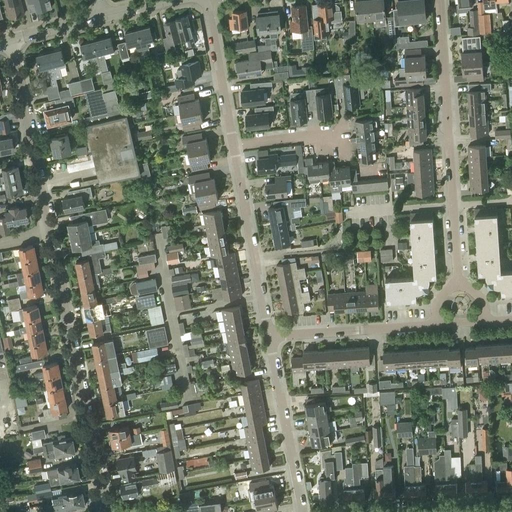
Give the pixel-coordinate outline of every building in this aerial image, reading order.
[(19,0),(3,0),(9,18),(23,15),(19,0)] [(26,0),(27,1),(29,0),(32,0),(35,11),(51,7),(48,0),(26,0)] [(369,0),(355,0),(357,20),(371,19),(369,0)] [(369,0),(371,19),(372,27),(386,25),(383,0),(369,0)] [(413,21),(410,0),(397,0),(400,22),(413,21)] [(410,0),(413,21),(426,19),(423,0),(410,0)] [(458,0),(459,5),(457,5),(457,12),(467,11),(466,5),(472,4),(471,0),(458,0)] [(315,34),(313,34),(314,39),(326,38),(325,33),(329,33),(328,22),(342,21),(341,10),(339,10),(338,7),(335,4),(332,5),(332,2),(318,4),(320,18),(314,18),(315,34)] [(293,20),(290,20),(291,30),(301,30),(303,50),(314,49),(312,28),(307,29),(306,19),(305,5),(292,6),(293,20)] [(233,18),(229,18),(230,29),(239,28),(240,30),(246,30),(246,27),(247,27),(245,10),(232,12),(233,18)] [(490,23),(485,23),(484,10),(477,11),(479,34),(491,34),(490,23)] [(277,11),(267,12),(269,32),(270,38),(270,44),(275,44),(275,38),(278,37),(277,31),(280,31),(279,14),(278,14),(277,11)] [(479,34),(477,11),(469,11),(471,28),(467,28),(468,35),(479,34)] [(257,16),(256,16),(258,33),(269,32),(267,12),(257,13),(257,16)] [(188,17),(175,20),(175,21),(176,21),(179,36),(180,36),(181,40),(187,39),(188,46),(195,45),(188,17)] [(393,18),(387,19),(389,41),(396,40),(393,18)] [(167,37),(163,38),(166,52),(175,50),(173,42),(181,40),(180,36),(179,36),(176,21),(175,21),(164,24),(167,37)] [(149,27),(137,30),(144,56),(149,54),(148,48),(149,47),(147,41),(153,40),(157,39),(155,31),(151,32),(149,27)] [(137,30),(125,33),(128,46),(136,44),(138,50),(137,50),(141,66),(146,64),(144,56),(137,30)] [(462,52),(461,52),(462,63),(482,62),(481,51),(480,36),(461,37),(462,52)] [(110,37),(93,41),(100,66),(101,70),(100,70),(105,86),(111,85),(111,84),(112,83),(109,71),(108,71),(103,52),(108,51),(108,52),(114,50),(110,37)] [(427,39),(396,42),(397,49),(428,46),(427,39)] [(254,40),(234,43),(236,53),(256,50),(254,40)] [(93,41),(81,44),(84,58),(85,58),(85,59),(90,58),(94,72),(100,70),(101,70),(100,66),(93,41)] [(129,57),(125,41),(125,42),(118,44),(118,43),(117,43),(121,58),(121,59),(122,58),(128,56),(129,57)] [(61,49),(49,52),(56,78),(61,76),(67,74),(65,66),(66,66),(61,49)] [(420,49),(404,50),(405,66),(405,67),(425,66),(424,55),(421,55),(420,49)] [(237,63),(235,64),(236,71),(238,70),(239,77),(259,74),(258,70),(273,67),(272,61),(270,50),(249,53),(250,60),(237,62),(237,63)] [(165,51),(157,53),(160,64),(168,61),(165,51)] [(49,52),(37,56),(40,69),(47,67),(48,71),(52,86),(47,87),(50,99),(60,96),(59,91),(57,85),(55,78),(56,78),(49,52)] [(178,78),(175,79),(176,86),(194,83),(192,76),(200,75),(198,61),(181,64),(182,69),(177,70),(178,78)] [(482,62),(462,63),(463,75),(466,74),(467,80),(483,79),(482,62)] [(274,66),(275,73),(287,71),(286,64),(274,66)] [(295,64),(288,65),(289,78),(311,76),(310,66),(302,67),(302,69),(296,70),(295,64)] [(328,64),(314,65),(315,74),(329,73),(328,64)] [(426,77),(425,66),(405,67),(405,66),(399,67),(400,77),(394,78),(395,86),(423,84),(422,77),(426,77)] [(288,78),(287,71),(275,73),(276,80),(288,78)] [(344,75),(333,75),(335,93),(343,92),(345,106),(347,106),(348,108),(357,107),(357,105),(360,105),(359,98),(364,98),(364,89),(359,90),(358,83),(344,84),(344,75)] [(90,77),(80,80),(83,92),(93,89),(90,77)] [(80,80),(68,83),(70,89),(71,95),(72,95),(83,92),(80,80)] [(241,94),(239,94),(240,102),(242,102),(242,105),(264,103),(263,92),(272,91),(270,82),(254,83),(254,89),(240,91),(241,94)] [(468,91),(468,102),(486,101),(485,90),(491,90),(490,83),(468,84),(468,91)] [(105,88),(101,89),(107,112),(118,110),(114,90),(113,90),(111,85),(105,86),(105,88)] [(422,88),(405,89),(406,106),(424,105),(423,94),(422,94),(422,88)] [(107,112),(101,89),(90,92),(95,115),(107,112)] [(314,89),(308,90),(310,103),(316,103),(317,117),(320,116),(320,118),(329,117),(328,116),(331,115),(331,110),(330,105),(329,93),(315,95),(314,89)] [(310,103),(308,90),(302,90),(303,98),(289,100),(290,107),(288,107),(289,115),(291,115),(292,122),(295,121),(295,123),(303,122),(303,120),(306,120),(305,111),(304,104),(310,103)] [(193,94),(177,97),(181,114),(200,110),(198,99),(194,100),(193,94)] [(47,109),(45,109),(49,124),(70,119),(67,106),(69,106),(74,105),(72,96),(46,102),(47,109)] [(486,101),(468,102),(469,113),(486,112),(486,101)] [(138,103),(131,104),(133,115),(140,114),(138,103)] [(424,105),(406,106),(407,117),(424,116),(424,105)] [(245,118),(244,118),(245,126),(246,126),(247,129),(268,126),(267,113),(273,112),(272,106),(258,107),(259,113),(245,115),(245,118)] [(133,143),(126,115),(125,108),(118,110),(107,112),(95,115),(85,117),(87,125),(93,152),(99,183),(140,174),(133,143)] [(200,110),(181,114),(184,131),(200,128),(199,122),(203,121),(200,110)] [(486,112),(469,113),(470,123),(487,122),(486,112)] [(424,116),(407,117),(408,128),(425,126),(424,116)] [(372,118),(355,120),(356,131),(373,129),(377,128),(376,120),(372,121),(372,118)] [(0,132),(10,131),(7,119),(0,120),(0,132)] [(487,122),(470,123),(470,135),(488,134),(487,122)] [(425,126),(408,128),(408,139),(426,138),(425,126)] [(357,137),(350,138),(350,141),(357,141),(374,139),(373,129),(356,131),(357,137)] [(509,129),(493,130),(494,139),(509,138),(509,129)] [(151,130),(137,132),(138,141),(152,138),(151,130)] [(201,133),(181,137),(183,143),(186,142),(188,153),(208,149),(206,138),(202,139),(201,133)] [(68,135),(51,138),(54,156),(69,153),(67,145),(69,145),(68,135)] [(0,153),(13,151),(11,138),(0,139),(0,153)] [(374,139),(357,141),(358,151),(375,149),(374,139)] [(485,145),(467,146),(468,157),(486,156),(485,145)] [(86,146),(76,148),(78,155),(87,154),(86,146)] [(431,148),(413,150),(414,161),(431,160),(431,148)] [(208,149),(188,153),(192,170),(208,167),(206,161),(210,160),(208,149)] [(375,149),(358,151),(359,162),(361,161),(361,165),(367,165),(367,161),(376,160),(375,149)] [(268,157),(257,159),(259,173),(276,171),(275,162),(278,162),(277,154),(268,155),(268,157)] [(296,154),(280,156),(281,165),(297,164),(296,154)] [(486,156),(468,157),(469,168),(486,167),(486,156)] [(307,165),(304,166),(304,173),(308,173),(309,181),(320,180),(318,162),(313,163),(312,157),(305,158),(305,164),(307,164),(307,165)] [(431,160),(414,161),(414,171),(432,170),(431,160)] [(328,161),(318,162),(320,180),(329,178),(330,178),(329,168),(328,162),(328,161)] [(332,161),(328,162),(329,168),(330,178),(329,178),(331,191),(341,190),(341,184),(339,167),(332,168),(332,161)] [(16,166),(1,169),(3,182),(19,179),(16,166)] [(349,166),(339,167),(341,184),(351,183),(352,193),(358,192),(357,181),(351,181),(349,166)] [(486,167),(469,168),(469,179),(487,178),(486,167)] [(149,170),(141,172),(143,182),(151,180),(149,171),(149,170)] [(432,170),(414,171),(415,182),(433,181),(432,170)] [(208,172),(188,176),(191,193),(196,192),(216,188),(213,177),(210,178),(208,172)] [(264,191),(263,192),(263,194),(264,195),(266,196),(267,196),(267,197),(287,194),(285,181),(290,181),(290,175),(275,177),(275,182),(266,183),(266,189),(265,190),(264,191)] [(487,178),(469,179),(470,190),(488,189),(487,178)] [(19,179),(3,182),(6,195),(21,191),(19,179)] [(433,181),(415,182),(416,194),(433,192),(433,181)] [(76,195),(63,198),(65,211),(84,207),(83,199),(92,197),(90,186),(75,189),(76,195)] [(216,188),(196,192),(199,209),(215,206),(214,200),(218,199),(216,188)] [(331,196),(322,196),(322,202),(326,202),(327,211),(332,210),(331,196)] [(283,206),(268,208),(270,221),(294,217),(293,210),(297,209),(296,206),(305,206),(305,198),(289,199),(289,205),(283,206)] [(5,217),(0,218),(0,234),(9,232),(7,224),(12,223),(14,223),(14,225),(16,226),(20,225),(21,223),(20,222),(27,220),(26,215),(27,213),(26,209),(25,209),(25,208),(17,209),(17,206),(9,208),(9,211),(4,212),(5,217)] [(80,221),(68,224),(70,236),(90,232),(88,225),(108,221),(105,208),(79,214),(80,221)] [(496,208),(474,209),(478,274),(485,273),(485,275),(486,278),(488,280),(488,285),(493,285),(496,286),(498,287),(501,286),(501,294),(511,292),(511,270),(500,271),(496,208)] [(220,210),(203,213),(205,224),(222,221),(220,210)] [(414,277),(385,279),(386,301),(416,299),(416,292),(418,292),(420,291),(423,290),(428,289),(428,284),(429,281),(429,279),(429,277),(436,276),(432,212),(410,213),(414,277)] [(294,217),(270,221),(273,233),(288,230),(286,224),(299,221),(298,216),(294,217)] [(154,222),(150,223),(152,232),(157,232),(156,231),(159,230),(158,224),(166,223),(165,219),(154,221),(154,222)] [(222,221),(205,224),(207,235),(224,231),(222,221)] [(288,230),(273,233),(275,246),(290,243),(288,230)] [(224,231),(207,235),(209,245),(226,242),(224,231)] [(103,243),(100,243),(99,239),(91,241),(90,232),(70,236),(73,249),(85,246),(87,254),(105,250),(103,243)] [(311,239),(300,241),(301,247),(312,245),(311,239)] [(228,253),(228,252),(226,242),(209,245),(211,256),(216,255),(228,253)] [(182,243),(168,245),(169,252),(183,250),(182,243)] [(19,256),(13,257),(14,262),(20,260),(35,257),(32,245),(18,248),(19,256)] [(392,249),(380,249),(381,261),(392,260),(392,249)] [(101,269),(99,258),(106,256),(105,250),(87,254),(88,259),(76,262),(79,276),(91,274),(96,273),(97,275),(103,274),(102,271),(104,271),(103,269),(101,269)] [(170,252),(166,253),(167,260),(167,263),(178,261),(178,259),(176,251),(170,252)] [(216,255),(218,266),(236,263),(233,251),(228,252),(228,253),(216,255)] [(140,257),(138,257),(140,263),(141,263),(153,261),(156,260),(155,254),(140,257)] [(35,257),(20,260),(23,272),(37,269),(35,257)] [(153,261),(141,263),(140,263),(136,264),(138,277),(148,275),(147,269),(155,267),(153,261)] [(295,261),(276,265),(278,277),(305,272),(304,267),(297,268),(295,261)] [(236,263),(218,266),(220,276),(238,273),(236,263)] [(39,281),(37,269),(23,272),(15,274),(17,282),(8,283),(9,287),(25,284),(39,281)] [(305,272),(278,277),(280,289),(300,285),(299,279),(306,277),(305,272)] [(238,273),(220,276),(222,287),(240,284),(238,273)] [(91,274),(79,276),(82,291),(94,288),(100,287),(99,281),(93,282),(91,274)] [(190,274),(171,277),(172,284),(191,281),(190,274)] [(155,278),(136,282),(138,293),(157,289),(155,278)] [(26,290),(19,292),(20,299),(29,297),(28,296),(42,293),(39,281),(25,284),(26,290)] [(240,284),(222,287),(224,298),(242,295),(240,284)] [(377,284),(366,284),(366,291),(367,309),(378,308),(377,284)] [(171,286),(173,296),(185,293),(184,287),(178,289),(177,285),(171,286)] [(300,285),(280,289),(283,301),(309,296),(308,291),(301,292),(300,285)] [(94,288),(82,291),(85,305),(97,303),(94,288)] [(366,291),(355,292),(356,309),(367,309),(366,291)] [(355,292),(344,293),(346,310),(356,309),(355,292)] [(344,293),(327,294),(328,310),(334,310),(334,311),(346,310),(344,293)] [(155,306),(153,294),(136,297),(138,309),(155,306)] [(178,295),(173,296),(176,310),(190,307),(188,294),(178,296),(178,295)] [(309,296),(283,301),(285,313),(305,309),(303,302),(310,301),(309,296)] [(19,303),(8,306),(9,311),(21,309),(19,303)] [(97,303),(85,305),(88,320),(100,317),(97,303)] [(24,316),(19,317),(20,321),(25,320),(39,318),(36,305),(22,308),(24,316)] [(160,305),(141,309),(142,313),(149,311),(152,325),(164,322),(160,305)] [(239,306),(221,309),(223,321),(241,317),(239,306)] [(100,317),(88,320),(90,334),(114,329),(113,324),(106,325),(106,323),(101,324),(100,317)] [(241,317),(223,321),(226,331),(243,328),(241,317)] [(19,329),(14,330),(14,335),(27,332),(41,329),(39,318),(25,320),(26,327),(19,328),(19,329)] [(166,331),(164,325),(146,329),(148,338),(154,337),(153,334),(166,331)] [(243,328),(226,331),(228,342),(245,338),(243,328)] [(41,329),(27,332),(29,344),(44,341),(41,329)] [(187,343),(182,344),(184,356),(188,356),(189,360),(198,358),(197,354),(195,354),(194,351),(201,350),(200,347),(204,346),(202,335),(201,335),(200,329),(185,332),(186,334),(185,334),(185,338),(190,338),(192,344),(187,345),(187,343)] [(167,337),(166,331),(153,334),(154,337),(154,340),(167,337)] [(168,343),(167,337),(154,340),(155,346),(168,343)] [(245,338),(228,342),(230,352),(247,349),(245,338)] [(113,339),(92,343),(95,358),(108,355),(116,354),(113,339)] [(44,341),(29,344),(32,356),(46,353),(44,341)] [(509,343),(498,344),(499,361),(510,361),(509,343)] [(498,344),(487,345),(488,362),(499,361),(498,344)] [(487,345),(476,345),(476,347),(477,363),(478,363),(488,362),(487,345)] [(136,351),(131,352),(133,362),(138,361),(159,357),(157,346),(136,350),(136,351)] [(368,347),(357,348),(358,365),(370,364),(368,347)] [(449,347),(437,348),(438,366),(448,365),(449,365),(448,349),(449,349),(449,347)] [(476,347),(465,348),(466,365),(478,365),(478,363),(477,363),(476,347)] [(346,348),(336,349),(337,367),(348,366),(346,348)] [(357,348),(346,348),(348,366),(358,365),(357,348)] [(437,348),(426,349),(428,366),(438,366),(437,348)] [(449,349),(448,349),(449,365),(448,365),(449,367),(460,366),(459,348),(449,349)] [(247,349),(230,352),(232,363),(249,360),(247,349)] [(336,349),(325,350),(326,367),(337,367),(336,349)] [(426,349),(416,350),(417,367),(428,366),(426,349)] [(325,350),(314,351),(315,368),(326,367),(325,350)] [(405,350),(394,351),(395,369),(406,368),(405,350)] [(416,350),(405,350),(406,368),(417,367),(416,350)] [(314,351),(303,351),(303,357),(304,357),(305,369),(315,368),(314,351)] [(394,351),(383,352),(384,369),(395,369),(394,351)] [(108,355),(95,358),(98,372),(116,369),(115,367),(115,363),(109,364),(108,355)] [(303,357),(291,358),(293,385),(299,384),(298,377),(306,377),(305,369),(304,357),(303,357)] [(212,359),(201,361),(202,367),(214,365),(212,359)] [(249,360),(232,363),(234,374),(251,371),(249,360)] [(20,364),(15,365),(16,371),(33,368),(31,362),(20,364)] [(43,372),(34,374),(35,379),(44,377),(59,374),(56,362),(42,365),(43,372)] [(175,363),(161,366),(162,374),(176,371),(175,363)] [(116,369),(98,372),(101,387),(119,383),(121,383),(119,371),(116,371),(116,369)] [(472,376),(465,377),(465,382),(478,381),(477,372),(471,372),(472,376)] [(315,392),(315,387),(314,373),(307,374),(307,379),(306,379),(307,393),(315,392)] [(44,377),(47,389),(61,386),(59,374),(44,377)] [(171,375),(154,378),(155,385),(172,382),(171,375)] [(258,379),(241,383),(243,394),(260,390),(258,379)] [(194,380),(189,381),(192,394),(203,391),(201,380),(194,382),(194,380)] [(511,382),(495,383),(495,394),(511,393),(511,400),(511,382)] [(119,383),(101,387),(104,401),(122,398),(122,400),(129,399),(128,397),(129,396),(129,394),(122,395),(119,383)] [(366,387),(359,387),(360,392),(363,392),(377,392),(377,391),(376,383),(368,383),(365,383),(366,387)] [(61,386),(47,389),(49,400),(63,397),(61,386)] [(443,392),(443,398),(448,398),(448,408),(457,407),(456,386),(442,387),(443,392)] [(260,390),(243,394),(245,404),(262,401),(260,390)] [(395,391),(379,392),(379,395),(380,404),(387,404),(395,404),(395,391)] [(24,393),(14,395),(17,413),(27,411),(24,393)] [(43,414),(39,415),(40,422),(58,419),(56,412),(66,410),(63,397),(49,400),(50,406),(42,408),(43,414)] [(317,402),(304,404),(306,415),(326,411),(331,410),(330,406),(325,407),(324,401),(327,400),(327,397),(316,397),(317,402)] [(122,398),(104,401),(107,416),(125,412),(122,400),(122,398)] [(170,401),(160,403),(162,409),(178,407),(177,400),(170,401)] [(262,401),(245,404),(247,415),(264,412),(262,401)] [(183,408),(176,410),(177,413),(184,412),(185,416),(196,413),(194,403),(187,405),(187,404),(182,405),(183,408)] [(467,435),(466,410),(466,408),(457,409),(457,424),(458,436),(467,435)] [(326,411),(306,415),(308,425),(328,421),(326,411)] [(247,415),(249,425),(249,426),(261,423),(261,424),(267,423),(264,412),(247,415)] [(328,421),(308,425),(310,435),(330,431),(328,421)] [(174,422),(169,423),(175,457),(180,456),(179,450),(184,449),(183,443),(178,444),(178,439),(183,438),(180,423),(174,424),(174,422)] [(249,425),(244,426),(246,437),(263,434),(261,424),(261,423),(249,426),(249,425)] [(458,436),(457,424),(442,425),(443,436),(458,436)] [(412,425),(397,426),(397,439),(412,439),(412,425)] [(109,431),(108,433),(108,437),(110,438),(111,438),(112,438),(130,435),(128,426),(110,429),(110,431),(109,431)] [(382,445),(381,429),(381,426),(372,427),(373,445),(382,445)] [(43,430),(31,432),(32,441),(45,438),(43,430)] [(330,431),(310,435),(312,445),(331,441),(330,435),(336,434),(335,430),(330,431)] [(110,439),(109,441),(110,444),(112,446),(113,446),(113,447),(131,444),(131,440),(141,439),(140,433),(134,434),(130,435),(112,438),(112,439),(110,439)] [(263,434),(246,437),(248,448),(265,445),(263,434)] [(363,435),(345,439),(346,445),(365,441),(363,435)] [(47,444),(32,447),(33,453),(43,451),(73,446),(71,438),(65,439),(64,436),(57,437),(57,440),(47,442),(47,444)] [(428,441),(418,441),(419,457),(429,457),(428,441)] [(136,482),(121,485),(123,497),(138,495),(137,489),(153,486),(154,492),(160,491),(159,486),(167,484),(166,479),(167,478),(168,484),(175,482),(175,480),(176,479),(171,449),(170,445),(156,447),(160,472),(152,473),(153,479),(142,481),(136,482)] [(265,445),(248,448),(250,459),(267,455),(265,445)] [(73,446),(43,451),(44,457),(48,457),(48,459),(74,454),(73,446)] [(342,469),(341,451),(341,446),(331,447),(331,452),(334,452),(335,458),(334,458),(335,470),(342,469)] [(118,465),(117,466),(118,470),(119,471),(120,472),(122,479),(136,476),(135,469),(136,469),(135,463),(143,461),(142,456),(134,457),(133,454),(117,458),(118,465)] [(408,485),(404,485),(405,500),(406,500),(407,501),(410,500),(411,499),(416,499),(414,466),(413,466),(413,454),(406,454),(407,480),(408,480),(408,485)] [(438,458),(434,462),(436,498),(437,498),(437,499),(441,499),(441,498),(446,497),(444,458),(444,457),(444,454),(437,455),(438,458)] [(267,455),(250,459),(252,470),(269,466),(267,455)] [(444,457),(444,458),(446,497),(451,497),(452,498),(455,498),(455,497),(457,497),(455,473),(454,470),(451,470),(450,457),(444,457)] [(335,470),(334,458),(324,459),(325,468),(326,478),(331,478),(331,479),(336,478),(335,470)] [(39,459),(27,461),(28,467),(40,465),(39,459)] [(500,480),(496,480),(497,495),(498,495),(499,496),(502,496),(502,494),(507,494),(506,461),(499,462),(500,480)] [(367,462),(352,463),(352,467),(354,503),(359,502),(359,503),(363,503),(363,502),(364,502),(363,488),(359,488),(359,479),(359,477),(368,476),(367,462)] [(470,481),(466,482),(466,496),(468,496),(468,497),(471,497),(472,496),(477,496),(475,463),(469,464),(470,481)] [(481,463),(475,463),(477,496),(482,495),(482,497),(485,496),(486,495),(487,495),(486,481),(482,481),(482,474),(481,463)] [(57,468),(46,470),(47,478),(48,478),(77,472),(76,464),(57,468)] [(40,465),(28,467),(29,473),(41,471),(40,465)] [(182,465),(177,466),(179,478),(184,477),(195,475),(204,473),(203,468),(194,470),(183,472),(182,465)] [(383,466),(383,468),(385,501),(390,501),(390,502),(393,501),(394,500),(395,500),(394,486),(393,465),(383,466)] [(420,466),(414,466),(416,499),(421,499),(421,500),(424,500),(425,499),(426,499),(425,484),(421,484),(420,466)] [(346,481),(342,481),(344,503),(345,503),(345,504),(349,504),(349,503),(354,503),(352,467),(344,467),(345,477),(346,477),(346,481)] [(376,487),(374,487),(374,502),(375,501),(376,502),(379,502),(380,501),(385,501),(383,468),(375,468),(376,487)] [(77,472),(48,478),(50,486),(79,481),(77,472)] [(250,489),(247,490),(249,501),(255,500),(275,496),(273,485),(269,486),(268,480),(249,484),(250,489)] [(326,488),(319,488),(320,503),(322,503),(322,505),(328,505),(328,503),(333,502),(332,480),(325,480),(326,488)] [(35,493),(32,493),(32,494),(50,491),(48,484),(34,487),(35,493)] [(62,496),(51,498),(52,504),(82,498),(81,490),(62,494),(62,496)] [(50,491),(32,494),(33,500),(37,499),(37,500),(51,498),(50,491)] [(275,496),(255,500),(257,511),(274,511),(274,508),(277,507),(275,496)] [(82,498),(52,504),(53,510),(64,508),(65,510),(84,507),(82,498)] [(199,502),(183,504),(183,511),(221,511),(220,499),(199,501),(199,502)]
